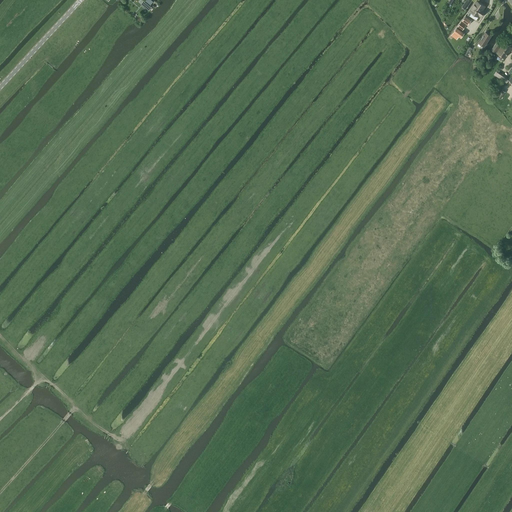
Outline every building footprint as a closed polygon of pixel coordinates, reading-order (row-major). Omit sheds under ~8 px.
[(466,0),(462,6),(466,9),(471,0),(466,0)] [(469,12),(472,14),(473,13),(478,16),(479,15),(481,17),(485,11),(483,10),(485,6),(477,1),(469,12)] [(473,20),(467,15),(453,33),(461,39),(466,33),(463,31),(467,25),(468,26),(473,20)] [(485,32),(479,43),(485,46),(491,36),(485,32)] [(497,52),(496,52),(505,59),(511,48),(511,47),(504,42),(499,49),(498,48),(500,46),(496,43),(492,49),(495,52),(496,51),(497,52)] [(464,54),(467,56),(473,47),(470,45),(464,54)] [(510,79),(497,70),(494,75),(506,83),(510,79)]
